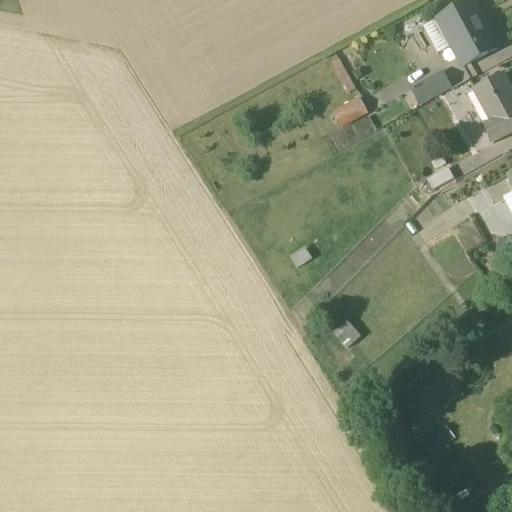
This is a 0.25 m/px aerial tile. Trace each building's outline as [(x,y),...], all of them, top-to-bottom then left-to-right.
[(470,4),(422,30),(436,57),(448,51),(460,74),(461,74),(466,82),(471,80),(465,68),(496,51),(470,4)] [(450,91),(441,74),(409,92),(418,108),(450,91)] [(511,96),(502,78),(466,98),(481,125),(486,122),(487,125),(481,129),(492,148),(511,136),(511,96)] [(366,115),(355,93),(329,106),(339,128),(366,115)] [(511,196),(502,202),(511,220),(511,175),(505,179),(511,192),(511,196)] [(511,240),(506,240),(502,258),(511,259),(511,240)]
